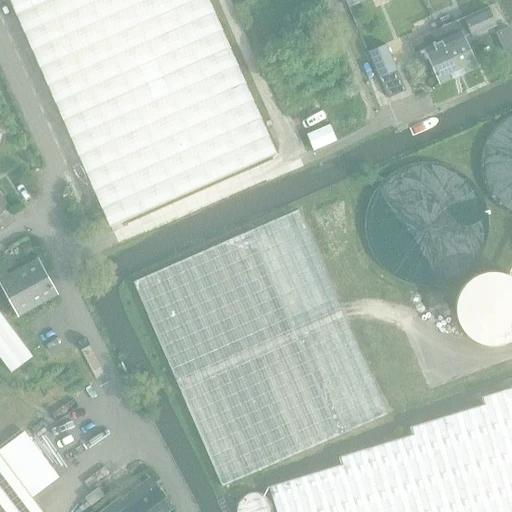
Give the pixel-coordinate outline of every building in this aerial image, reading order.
[(210,0),(9,0),(110,228),(278,153),(210,0)] [(480,8),(436,29),(457,75),(476,66),(462,37),(470,34),(472,36),(496,26),(488,7),(481,10),(480,8)] [(500,29),(507,49),(511,47),(511,25),(511,26),(500,29)] [(436,29),(411,40),(417,52),(423,49),(439,83),(457,75),(436,29)] [(405,90),(396,70),(385,44),(368,51),(387,98),(405,90)] [(329,124),(306,134),(313,150),(336,139),(329,124)] [(431,187),(423,196),(434,196),(433,210),(444,211),(452,217),(448,222),(447,249),(457,237),(457,223),(455,221),(470,204),(469,224),(477,224),(479,189),(451,167),(414,165),(424,173),(436,174),(453,188),(431,187)] [(37,259),(0,279),(0,282),(1,285),(18,315),(56,295),(37,259)] [(0,360),(9,373),(31,357),(0,314),(0,285),(1,285),(0,282),(0,360)] [(275,511),(511,511),(511,388),(489,395),(491,403),(417,425),(420,433),(346,455),(349,463),(267,487),(275,511)] [(25,432),(0,450),(0,458),(30,498),(58,477),(25,432)] [(41,511),(30,498),(0,458),(0,511),(41,511)] [(125,511),(128,510),(129,511),(165,511),(169,509),(148,479),(119,500),(119,499),(100,511),(99,511),(125,511)] [(105,494),(99,485),(85,496),(92,504),(105,494)] [(272,511),(272,508),(271,504),(267,498),(260,494),(252,492),(246,494),(240,498),(236,504),(234,507),(234,511),(233,511),(272,511)]
